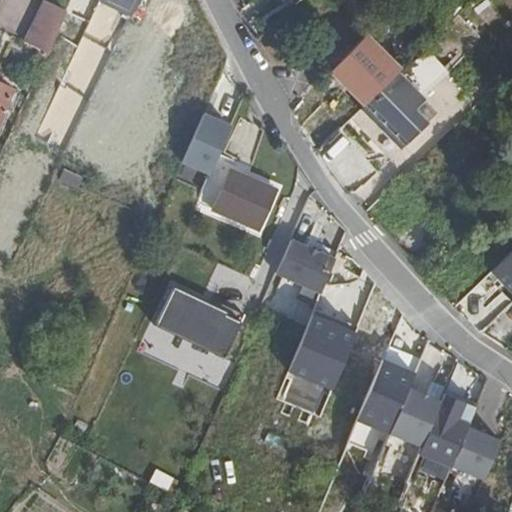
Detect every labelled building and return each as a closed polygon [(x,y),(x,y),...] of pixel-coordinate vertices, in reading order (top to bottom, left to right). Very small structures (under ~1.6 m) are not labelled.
[(55,9),(34,0),(32,0),(17,34),(39,44),(55,9)] [(284,0),(294,9),(303,0),(284,0)] [(365,38),(330,73),(361,106),(392,75),(398,71),(365,38)] [(0,86),(2,87),(8,72),(0,68),(0,86)] [(392,75),(361,106),(398,143),(419,122),(406,109),(416,100),(392,75)] [(0,125),(15,93),(2,87),(0,86),(0,125)] [(241,115),(214,103),(194,151),(221,162),(241,115)] [(279,190),(233,170),(216,209),(262,229),(279,190)] [(285,267),(328,286),(342,252),(299,233),(285,267)] [(511,257),(493,276),(511,294),(511,257)] [(232,312),(178,288),(161,327),(215,352),(232,312)] [(274,399),(319,416),(354,322),(309,306),(274,399)] [(444,409),(412,396),(392,441),(426,455),(444,409)] [(479,415),(447,402),(444,409),(426,455),(415,481),(447,494),(455,475),(471,435),(479,415)] [(503,448),(471,435),(455,475),(486,488),(503,448)] [(155,467),(148,480),(167,489),(173,476),(155,467)]
